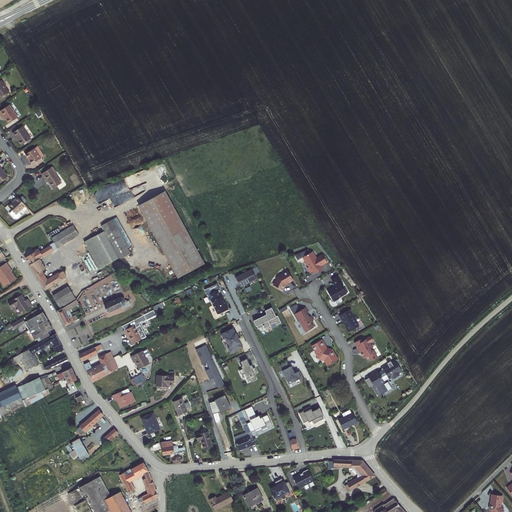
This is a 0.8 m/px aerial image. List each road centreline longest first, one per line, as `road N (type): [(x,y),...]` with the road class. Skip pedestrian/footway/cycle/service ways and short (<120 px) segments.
road 1 (residential): [(30,279),(88,387),(160,467)]
road 2 (unclassified): [(379,437),(511,298)]
road 3 (residential): [(309,288),(346,351),(350,382),(379,437)]
road 4 (residential): [(160,467),(291,457)]
